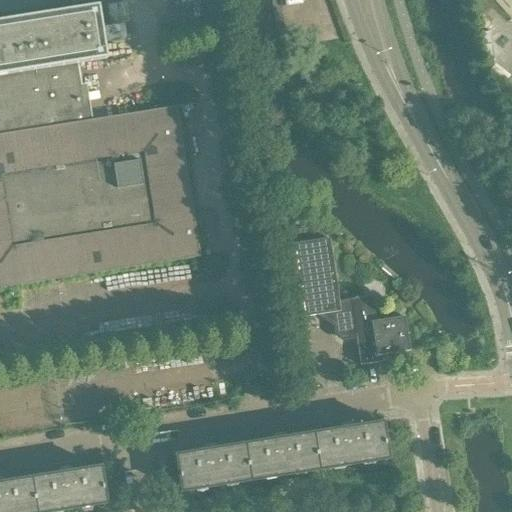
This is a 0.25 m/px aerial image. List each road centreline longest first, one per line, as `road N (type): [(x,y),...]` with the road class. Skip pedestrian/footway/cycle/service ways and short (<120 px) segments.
road 1 (residential): [(426,511),(405,393),(131,434)]
road 2 (secondary): [(511,333),(469,224),(410,113)]
road 3 (residential): [(131,434),(0,454)]
road 4 (secondary): [(353,0),(383,79),(410,113)]
